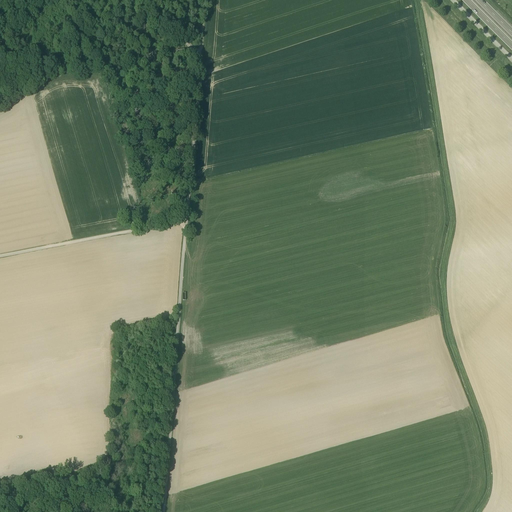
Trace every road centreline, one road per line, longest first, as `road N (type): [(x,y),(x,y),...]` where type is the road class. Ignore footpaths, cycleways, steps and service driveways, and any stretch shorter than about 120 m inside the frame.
road 1 (unclassified): [(163,511),(186,219)]
road 2 (unclassified): [(186,219),(199,53),(161,0)]
road 3 (unclassified): [(0,255),(186,219)]
